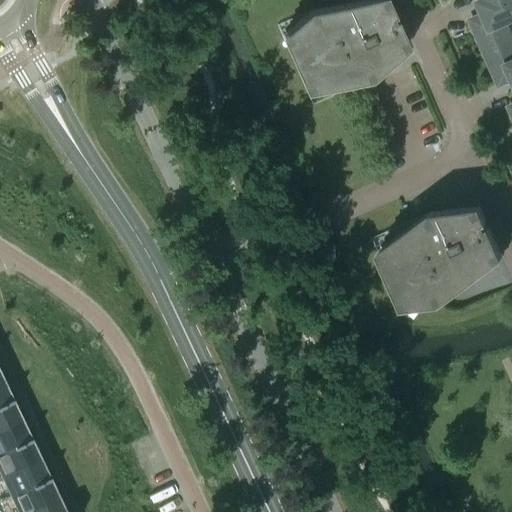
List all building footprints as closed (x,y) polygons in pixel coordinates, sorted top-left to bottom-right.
[(313,12),(283,34),(308,92),(372,81),(394,61),(368,0),(313,12)] [(511,0),(485,0),(478,3),(484,15),(471,21),(485,53),(511,41),(502,23),(511,18),(511,0)] [(511,44),(511,41),(485,53),(499,84),(511,78),(511,79),(511,44)] [(432,213),(424,220),(380,254),(406,311),(443,303),(489,271),(461,210),(432,213)] [(0,404),(13,398),(13,396),(11,397),(6,386),(2,379),(0,380),(0,404)] [(14,399),(13,398),(0,404),(0,428),(21,418),(12,399),(14,399)] [(0,452),(32,437),(31,435),(29,436),(21,418),(0,428),(0,452)] [(39,457),(35,449),(30,439),(32,438),(32,437),(0,452),(0,472),(1,475),(39,457)] [(48,475),(43,464),(39,457),(1,475),(11,495),(50,476),(50,474),(48,475)] [(51,477),(50,476),(11,495),(18,511),(24,511),(58,496),(49,478),(51,477)] [(65,511),(58,496),(24,511),(65,511)]
